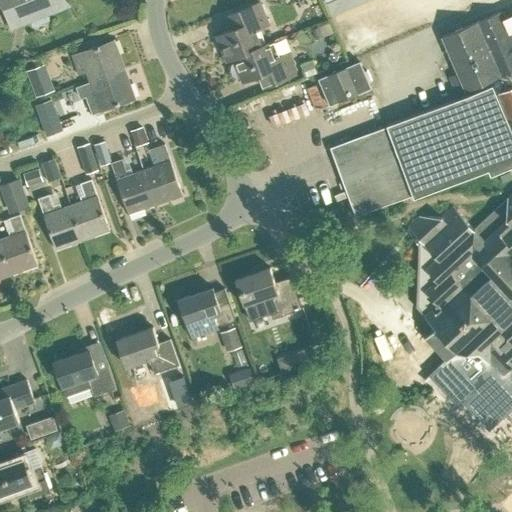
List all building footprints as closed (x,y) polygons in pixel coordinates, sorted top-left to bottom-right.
[(1,0),(4,6),(12,27),(33,18),(35,23),(48,18),(47,13),(69,4),(66,0),(1,0)] [(262,46),(263,45),(257,31),(271,26),(262,2),(228,15),(233,29),(217,36),(226,60),(233,58),(262,46)] [(511,23),(507,26),(500,11),(442,37),(459,73),(450,77),(458,95),(466,91),(467,91),(511,71),(511,23)] [(374,21),(363,26),(372,48),(383,43),(374,21)] [(352,31),(361,53),(372,48),(363,26),(352,31)] [(361,53),(352,31),(341,35),(350,57),(361,53)] [(87,70),(91,80),(123,69),(118,54),(120,53),(115,40),(73,55),(80,73),(87,70)] [(258,76),(263,88),(296,75),(288,53),(275,58),(269,43),(263,45),(262,46),(233,58),(234,62),(232,65),(231,70),(232,75),(236,78),(241,78),(242,82),(258,76)] [(360,62),(348,67),(319,79),(330,105),(372,88),(360,62)] [(28,68),(36,95),(52,90),(43,63),(28,68)] [(87,95),(93,112),(136,97),(131,83),(128,84),(123,69),(91,80),(95,92),(87,95)] [(511,75),(468,96),(387,124),(394,143),(372,151),(378,167),(343,180),(350,200),(367,194),(373,209),(413,194),(414,197),(489,169),(491,175),(511,165),(511,75)] [(37,104),(34,105),(45,136),(61,130),(50,99),(37,104)] [(150,142),(144,126),(132,130),(137,146),(150,142)] [(109,151),(105,138),(93,141),(97,155),(109,151)] [(145,168),(157,203),(184,194),(166,143),(155,146),(159,158),(154,160),(155,164),(145,168)] [(93,145),(79,149),(87,174),(101,169),(93,145)] [(42,161),(49,181),(63,177),(56,157),(42,161)] [(112,162),(129,213),(157,203),(145,168),(133,171),(132,167),(127,169),(123,158),(112,162)] [(24,173),(29,186),(44,180),(40,167),(24,173)] [(15,177),(1,181),(11,208),(24,203),(15,177)] [(71,204),(84,239),(110,230),(93,179),(82,182),(86,195),(81,196),(82,200),(71,204)] [(57,249),(84,239),(71,204),(60,208),(59,203),(54,205),(50,193),(39,197),(57,249)] [(511,376),(511,193),(508,197),(507,220),(485,240),(454,206),(443,216),(421,215),(409,227),(420,238),(417,307),(436,328),(426,337),(446,359),(448,360),(457,351),(479,352),(498,373),(498,377),(508,377),(508,376),(511,376)] [(1,238),(13,273),(39,264),(21,212),(10,216),(15,228),(10,230),(12,234),(1,238)] [(0,277),(13,273),(1,238),(0,238),(0,277)] [(274,293),(282,314),(302,307),(290,276),(276,281),(270,266),(235,279),(244,304),(247,303),(249,309),(269,301),(267,296),(274,293)] [(180,298),(189,324),(193,336),(237,320),(225,287),(215,291),(214,287),(180,298)] [(235,325),(220,331),(226,350),(241,345),(235,325)] [(155,372),(180,364),(172,338),(160,342),(154,326),(118,338),(127,365),(150,357),(155,372)] [(56,361),(64,385),(68,394),(92,386),(95,395),(116,387),(109,365),(98,369),(91,349),(56,361)] [(141,377),(155,372),(151,361),(136,366),(141,377)] [(230,374),(236,390),(257,383),(252,366),(230,374)] [(184,375),(171,380),(175,392),(188,387),(184,375)] [(16,407),(36,400),(29,379),(0,388),(0,427),(21,420),(16,407)] [(58,429),(53,416),(28,425),(32,437),(58,429)] [(0,495),(26,486),(29,497),(51,489),(44,467),(30,471),(22,446),(0,453),(0,495)]
